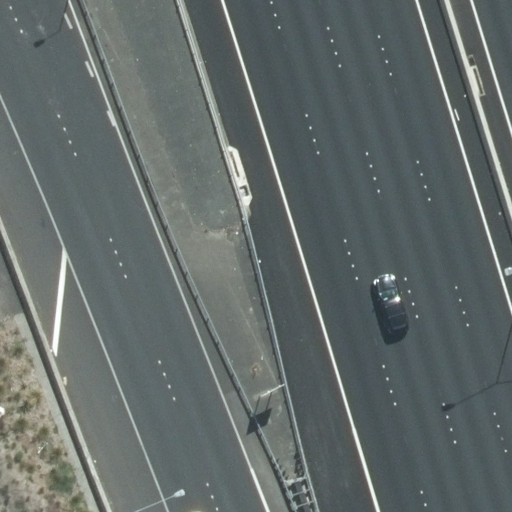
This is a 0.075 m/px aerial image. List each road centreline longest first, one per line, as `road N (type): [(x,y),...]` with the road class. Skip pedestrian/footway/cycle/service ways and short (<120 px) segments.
road 1 (motorway): [(223,511),(81,158),(4,0)]
road 2 (motorway): [(511,495),(348,0)]
